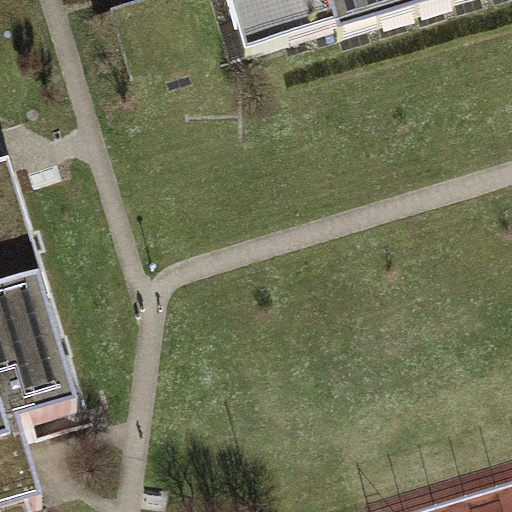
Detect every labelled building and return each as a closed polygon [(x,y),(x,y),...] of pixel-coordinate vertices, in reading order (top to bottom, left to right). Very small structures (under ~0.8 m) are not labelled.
[(139,72),(232,51),(220,0),(148,0),(124,5),(139,72)] [(227,0),(246,62),(289,48),(284,30),(331,16),(334,27),(421,0),(227,0)] [(482,0),(421,0),(334,27),(331,16),(284,30),(289,48),(335,34),(338,43),(482,0)] [(0,302),(31,292),(44,289),(9,172),(0,175),(0,302)] [(37,312),(31,292),(0,302),(0,511),(30,511),(43,508),(26,453),(20,432),(78,414),(46,309),(37,312)]
